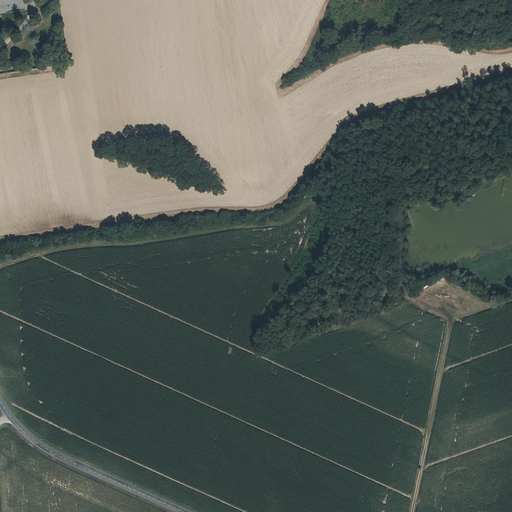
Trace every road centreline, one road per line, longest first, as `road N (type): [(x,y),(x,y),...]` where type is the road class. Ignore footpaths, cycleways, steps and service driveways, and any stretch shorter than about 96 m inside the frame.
road 1 (track): [(411,511),(452,317),(511,301)]
road 2 (tertiary): [(179,511),(21,433),(0,400)]
